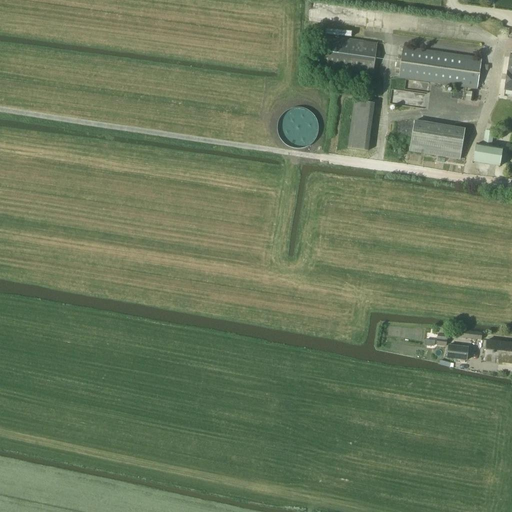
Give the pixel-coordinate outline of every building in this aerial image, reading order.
[(373,75),(377,44),(324,36),(320,67),(373,75)] [(477,90),(482,59),(403,47),(398,79),(477,90)] [(371,86),(371,87),(371,88),(371,90),(372,91),(373,92),(374,92),(376,93),(377,92),(378,92),(379,91),(380,90),(381,88),(381,87),(380,86),(379,84),(378,83),(377,83),(376,83),(374,83),(373,83),(372,84),(371,86)] [(466,92),(465,101),(472,102),(473,93),(466,92)] [(355,100),(349,148),(371,151),(377,103),(355,100)] [(459,160),(464,129),(415,121),(410,152),(459,160)] [(473,162),(499,167),(502,149),(491,147),(493,132),(484,131),(482,146),(476,144),(473,162)] [(461,332),(460,338),(480,340),(481,334),(461,332)] [(436,340),(436,345),(445,346),(445,341),(446,336),(437,335),(436,340)] [(511,364),(511,356),(511,343),(485,341),(483,361),(511,364)] [(466,361),(467,348),(447,346),(446,359),(466,361)]
